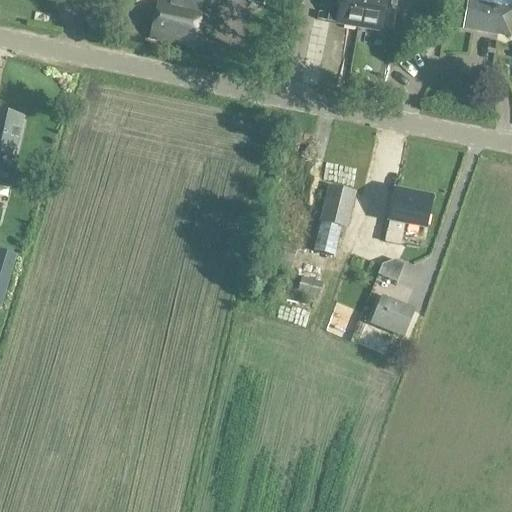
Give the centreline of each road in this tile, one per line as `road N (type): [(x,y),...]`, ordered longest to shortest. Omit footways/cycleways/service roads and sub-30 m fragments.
road 1 (tertiary): [(289,99),(0,38)]
road 2 (tertiary): [(511,145),(289,99)]
